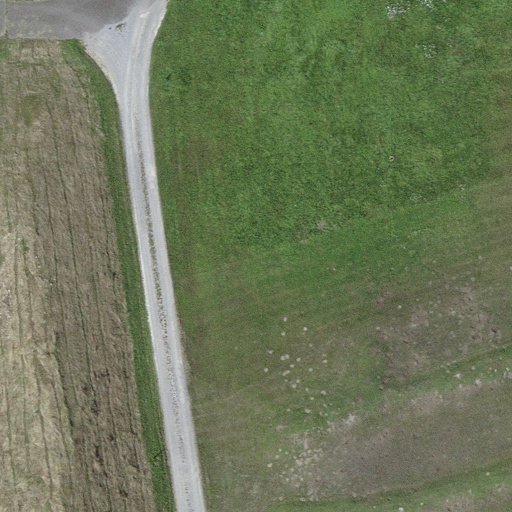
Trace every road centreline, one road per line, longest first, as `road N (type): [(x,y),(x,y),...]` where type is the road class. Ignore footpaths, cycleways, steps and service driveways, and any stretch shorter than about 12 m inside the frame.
road 1 (track): [(123,10),(194,511)]
road 2 (track): [(123,10),(49,31),(0,28)]
